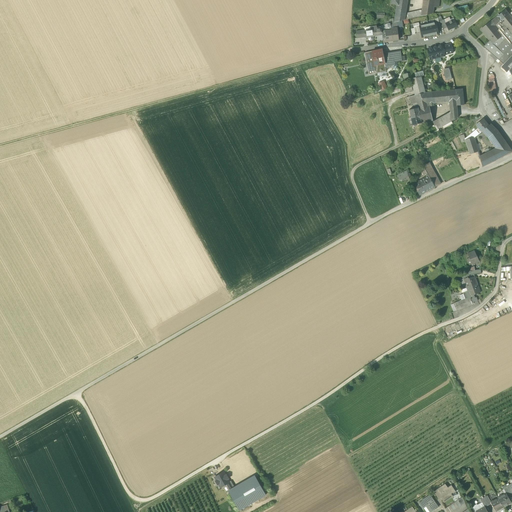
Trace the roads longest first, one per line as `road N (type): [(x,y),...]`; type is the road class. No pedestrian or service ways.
road 1 (unclassified): [(511,154),(369,223),(0,437)]
road 2 (track): [(349,50),(0,146)]
road 3 (residential): [(431,328),(475,310),(496,290),(503,244),(511,237)]
road 4 (residential): [(461,30),(484,52),(485,113),(511,141)]
